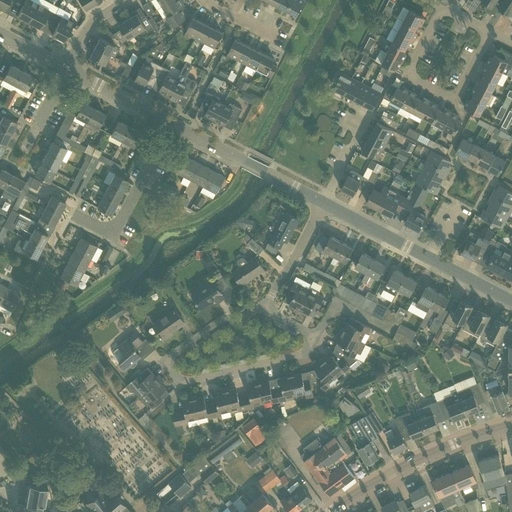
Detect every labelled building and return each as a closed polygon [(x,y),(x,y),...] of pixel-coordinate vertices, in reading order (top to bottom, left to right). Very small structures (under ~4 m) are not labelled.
[(16,0),(0,0),(0,6),(4,9),(8,2),(14,5),(16,0)] [(28,21),(39,0),(16,0),(14,5),(20,8),(16,15),(28,21)] [(49,24),(55,13),(58,7),(43,0),(39,0),(28,21),(39,27),(43,21),(49,24)] [(79,0),(85,9),(96,2),(95,0),(79,0)] [(172,0),(162,6),(168,15),(166,17),(183,7),(184,6),(180,0),(172,0)] [(287,10),(292,0),(280,0),(277,5),(287,10)] [(292,0),(287,10),(297,15),(304,0),(292,0)] [(390,0),(388,0),(386,5),(392,8),(395,2),(390,0)] [(501,4),(503,0),(481,0),(481,1),(486,4),(485,7),(490,10),(496,1),(501,4)] [(511,0),(503,0),(501,4),(498,8),(503,12),(502,14),(507,18),(511,10),(511,0)] [(154,12),(148,2),(142,6),(148,16),(154,12)] [(185,9),(183,7),(166,17),(172,26),(188,16),(184,10),(185,9)] [(404,21),(416,27),(418,24),(421,25),(425,18),(403,7),(397,17),(404,21)] [(67,33),(73,23),(55,13),(49,24),(55,27),(52,34),(63,40),(66,36),(68,35),(67,33)] [(137,13),(128,19),(137,33),(146,27),(147,29),(152,26),(148,20),(146,16),(141,19),(137,13)] [(384,24),(386,18),(381,15),(378,21),(384,24)] [(148,20),(152,26),(156,23),(152,17),(148,20)] [(185,33),(195,38),(203,23),(193,18),(185,33)] [(123,42),(137,33),(128,19),(119,25),(121,29),(114,34),(123,42)] [(384,24),(378,21),(375,26),(381,29),(384,24)] [(416,27),(404,21),(398,31),(413,39),(417,32),(415,31),(416,27)] [(213,28),(203,23),(195,38),(205,43),(213,28)] [(205,43),(214,48),(222,33),(213,28),(205,43)] [(410,47),(413,39),(398,31),(392,42),(405,49),(407,45),(410,47)] [(100,38),(96,47),(111,55),(115,57),(120,48),(123,42),(114,34),(109,42),(100,38)] [(370,37),(367,42),(373,45),(376,39),(370,37)] [(227,55),(237,60),(245,44),(235,39),(227,55)] [(149,40),(144,43),(148,49),(153,46),(149,40)] [(165,48),(162,42),(156,46),(159,52),(165,48)] [(373,45),(367,42),(365,48),(370,51),(373,45)] [(405,49),(392,42),(387,53),(402,61),(406,54),(404,52),(405,49)] [(255,49),(245,44),(237,60),(247,65),(255,49)] [(106,65),(110,57),(111,55),(96,47),(91,57),(98,61),(105,64),(106,65)] [(247,65),(256,70),(264,54),(255,49),(247,65)] [(202,66),(206,56),(199,53),(195,62),(202,66)] [(398,68),(402,61),(387,53),(381,63),(394,70),(396,67),(398,68)] [(275,60),(264,54),(256,70),(271,78),(277,65),(273,63),(275,60)] [(486,64),(502,72),(506,74),(509,68),(511,69),(511,66),(511,63),(507,61),(494,54),(493,58),(490,57),(486,64)] [(133,66),(128,63),(128,64),(122,61),(120,65),(125,68),(123,73),(128,76),(133,66)] [(151,75),(156,78),(162,67),(151,61),(148,66),(144,63),(134,81),(138,83),(139,82),(145,85),(146,85),(146,84),(151,75)] [(2,78),(14,84),(21,70),(10,64),(2,78)] [(496,83),(502,72),(486,64),(483,71),(485,73),(483,76),(496,83)] [(167,98),(179,75),(169,70),(162,67),(156,78),(164,81),(159,91),(158,91),(158,92),(165,95),(164,96),(167,98)] [(382,72),(383,72),(387,75),(389,76),(390,76),(392,72),(384,68),(382,67),(379,71),(380,71),(382,72)] [(2,108),(19,118),(21,113),(10,107),(17,93),(22,95),(28,85),(31,86),(32,83),(36,85),(38,80),(32,77),(32,76),(21,70),(14,84),(4,104),(2,108)] [(228,78),(233,80),(236,73),(230,71),(228,78)] [(341,92),(344,94),(352,78),(349,77),(337,71),(331,82),(331,83),(333,79),(335,80),(338,75),(340,76),(337,81),(333,88),(341,92)] [(355,72),(352,78),(344,94),(349,96),(353,98),(361,83),(364,78),(360,75),(355,72)] [(197,82),(188,78),(180,73),(179,75),(167,98),(171,100),(171,99),(178,102),(183,93),(190,96),(197,82)] [(214,75),(211,82),(219,85),(222,79),(214,75)] [(479,78),(475,85),(491,94),(496,83),(483,76),(481,79),(479,78)] [(241,79),(238,87),(246,90),(249,83),(241,79)] [(363,103),(371,88),(361,83),(353,98),(363,103)] [(397,87),(390,83),(383,97),(391,101),(389,104),(400,110),(402,106),(410,91),(402,87),(401,89),(397,87)] [(474,94),(472,98),(485,104),(491,94),(475,85),(471,93),(474,94)] [(373,109),(381,93),(371,88),(363,103),(373,109)] [(416,94),(410,91),(402,106),(411,111),(409,117),(419,99),(415,97),(416,94)] [(211,120),(214,122),(223,104),(219,102),(219,100),(220,98),(208,92),(199,109),(206,112),(204,116),(211,119),(211,120)] [(257,98),(250,94),(247,99),(254,102),(257,98)] [(422,117),(430,102),(423,98),(422,100),(419,99),(409,117),(419,122),(422,117)] [(480,115),(485,104),(472,98),(470,101),(468,99),(464,107),(480,115)] [(56,137),(68,143),(73,146),(76,142),(64,136),(75,116),(85,122),(76,140),(84,126),(86,122),(93,108),(82,102),(75,115),(68,111),(55,136),(56,137)] [(438,105),(430,102),(422,117),(433,122),(433,123),(440,110),(436,108),(438,105)] [(223,104),(214,122),(217,124),(218,123),(225,126),(230,117),(237,120),(242,109),(230,103),(228,107),(223,104)] [(504,114),(507,108),(502,105),(499,111),(504,114)] [(93,108),(86,122),(90,124),(97,128),(104,114),(93,108)] [(440,110),(433,123),(444,128),(452,113),(444,109),(443,111),(440,110)] [(391,126),(394,120),(396,114),(390,111),(387,117),(382,115),(380,120),(391,126)] [(496,117),(501,119),(504,114),(499,111),(496,117)] [(459,117),(452,113),(444,128),(449,131),(445,138),(452,142),(456,134),(455,133),(461,121),(458,119),(459,117)] [(0,121),(0,127),(11,133),(17,122),(3,115),(0,121)] [(506,128),(510,120),(506,118),(502,126),(506,128)] [(129,126),(117,120),(110,134),(121,140),(129,126)] [(372,132),(388,140),(393,130),(377,122),(372,132)] [(76,140),(76,141),(80,143),(85,133),(88,128),(84,126),(76,140)] [(140,132),(129,126),(121,140),(133,146),(140,132)] [(0,141),(5,144),(11,133),(0,127),(0,141)] [(406,134),(412,137),(415,131),(409,128),(406,134)] [(506,133),(496,128),(493,132),(504,137),(506,133)] [(372,132),(367,142),(383,150),(388,140),(372,132)] [(52,141),(47,152),(60,159),(68,143),(56,137),(54,142),(52,141)] [(431,139),(430,140),(428,145),(434,148),(437,143),(431,139)] [(462,139),(456,151),(466,157),(474,143),(473,144),(462,139)] [(76,142),(73,146),(92,156),(95,149),(88,144),(86,147),(79,144),(76,142)] [(367,142),(362,151),(378,159),(383,150),(367,142)] [(406,150),(411,152),(411,153),(415,145),(414,145),(409,142),(406,150)] [(467,156),(478,162),(485,149),(474,143),(466,157),(467,157),(467,156)] [(488,168),(495,154),(485,149),(478,162),(488,167),(488,168)] [(410,153),(403,150),(399,158),(406,162),(410,153)] [(432,151),(427,162),(448,173),(451,166),(449,165),(451,161),(432,151)] [(47,152),(41,163),(54,170),(60,159),(47,152)] [(111,160),(100,154),(98,159),(99,159),(109,164),(111,160)] [(496,155),(495,154),(488,168),(499,174),(505,161),(495,156),(496,155)] [(84,172),(87,173),(91,175),(97,164),(99,159),(98,159),(92,156),(90,161),(84,172)] [(177,173),(184,176),(181,183),(187,186),(190,180),(199,163),(186,156),(177,173)] [(80,169),(84,172),(90,161),(85,158),(80,169)] [(399,174),(406,162),(401,159),(398,164),(396,163),(392,170),(399,174)] [(122,166),(111,160),(109,164),(120,170),(122,166)] [(371,160),(368,167),(372,170),(376,162),(371,160)] [(444,179),(448,173),(427,162),(421,172),(440,182),(442,178),(444,179)] [(35,174),(49,182),(54,170),(41,163),(35,174)] [(203,186),(212,170),(199,163),(190,180),(203,186)] [(0,185),(5,188),(12,174),(1,168),(0,170),(0,185)] [(76,176),(74,181),(78,183),(81,177),(84,172),(80,169),(76,176)] [(212,170),(203,186),(216,193),(225,177),(212,170)] [(365,185),(369,179),(363,176),(351,170),(341,189),(353,196),(358,187),(363,190),(365,185)] [(81,177),(84,179),(81,184),(85,186),(91,175),(87,173),(84,172),(81,177)] [(378,175),(372,172),(369,179),(365,185),(372,189),(378,175)] [(417,184),(423,186),(437,194),(440,187),(438,185),(440,182),(421,172),(415,183),(417,184)] [(122,192),(128,180),(114,173),(108,184),(122,192)] [(13,200),(16,194),(17,194),(23,180),(12,174),(5,188),(2,194),(13,200)] [(20,193),(37,202),(39,198),(26,192),(29,186),(36,190),(40,182),(30,176),(26,182),(20,193)] [(74,181),(68,192),(72,194),(78,183),(74,181)] [(163,188),(175,194),(177,189),(166,182),(163,188)] [(116,202),(122,192),(108,184),(103,195),(102,195),(116,202)] [(404,223),(419,230),(426,217),(416,211),(423,199),(417,196),(423,186),(417,184),(409,200),(402,212),(408,215),(404,223)] [(366,203),(379,209),(386,195),(389,189),(384,186),(381,192),(373,189),(366,203)] [(495,189),(491,195),(511,206),(511,192),(499,186),(497,190),(495,189)] [(389,189),(386,195),(379,209),(391,216),(395,208),(402,212),(409,200),(396,193),(389,189)] [(102,195),(103,195),(92,190),(90,194),(100,200),(97,207),(110,214),(116,202),(102,195)] [(42,204),(37,202),(20,193),(11,209),(16,212),(18,206),(22,208),(26,200),(41,207),(42,204)] [(45,206),(59,213),(65,202),(51,195),(45,206)] [(200,208),(205,199),(198,195),(193,204),(200,208)] [(490,203),(488,207),(508,217),(511,209),(511,206),(491,195),(488,202),(490,203)] [(179,203),(186,207),(190,200),(182,196),(181,198),(179,203)] [(1,207),(6,209),(9,203),(4,200),(1,207)] [(45,206),(37,223),(44,226),(46,221),(53,225),(59,213),(45,206)] [(0,207),(0,212),(7,217),(10,213),(0,207)] [(508,217),(488,207),(486,211),(484,209),(480,217),(502,228),(508,217)] [(7,228),(16,212),(11,209),(10,213),(7,217),(3,226),(7,228)] [(267,241),(280,248),(284,241),(287,242),(292,233),(291,232),(293,228),(294,229),(299,220),(285,212),(273,234),(272,233),(267,241)] [(28,239),(42,246),(48,235),(41,232),(44,226),(37,223),(34,221),(33,224),(18,216),(14,224),(32,233),(28,239)] [(250,220),(244,219),(242,216),(235,221),(243,229),(245,226),(248,227),(250,220)] [(469,239),(463,251),(462,253),(474,259),(478,251),(483,254),(490,240),(494,232),(488,229),(483,239),(478,237),(475,243),(469,239)] [(335,255),(342,242),(330,236),(328,239),(323,236),(319,242),(325,245),(323,250),(335,255)] [(74,251),(90,259),(97,246),(80,238),(74,251)] [(253,239),(252,238),(247,244),(258,254),(263,249),(256,242),(253,239)] [(36,258),(42,246),(28,239),(28,240),(25,239),(24,242),(18,239),(14,249),(21,253),(22,251),(36,258)] [(490,240),(483,254),(491,259),(487,266),(501,273),(511,251),(511,250),(505,247),(504,246),(499,243),(497,243),(490,240)] [(346,261),(353,248),(342,242),(335,255),(346,261)] [(99,257),(106,260),(112,249),(106,245),(99,257)] [(74,251),(67,264),(83,272),(90,259),(74,251)] [(511,251),(501,273),(511,278),(511,251)] [(366,272),(373,259),(362,253),(356,266),(366,272)] [(253,277),(264,270),(255,257),(248,262),(245,258),(241,258),(238,260),(237,263),(240,267),(232,273),(241,286),(250,280),(249,278),(252,276),(253,277)] [(378,278),(385,264),(373,259),(366,272),(362,281),(366,283),(371,274),(378,278)] [(323,278),(326,273),(306,263),(303,268),(323,278)] [(77,285),(83,272),(67,264),(60,277),(77,285)] [(107,269),(102,266),(99,271),(104,274),(107,269)] [(395,295),(398,289),(405,275),(394,269),(384,289),(395,295)] [(215,275),(216,278),(218,280),(223,277),(220,272),(215,275)] [(323,278),(334,283),(337,278),(326,273),(323,278)] [(410,295),(417,281),(405,275),(398,289),(410,295)] [(159,285),(162,285),(164,282),(164,279),(162,277),(158,277),(156,279),(156,282),(159,285)] [(59,280),(55,286),(63,291),(67,285),(59,280)] [(195,300),(201,308),(215,299),(217,302),(224,298),(221,294),(222,294),(213,280),(192,295),(195,300)] [(294,281),(288,293),(293,296),(289,304),(295,307),(294,310),(297,312),(309,289),(300,284),(294,281)] [(311,286),(320,289),(322,284),(312,281),(311,286)] [(334,295),(340,297),(345,286),(340,284),(339,286),(334,295)] [(345,286),(340,297),(345,300),(351,289),(345,286)] [(427,312),(437,292),(426,286),(416,306),(427,312)] [(309,289),(297,312),(300,313),(302,311),(308,314),(312,306),(318,308),(315,313),(321,316),(325,309),(319,305),(323,297),(318,294),(319,291),(310,287),(309,289)] [(0,304),(12,310),(20,295),(7,288),(0,301),(0,304)] [(345,300),(350,303),(356,292),(351,289),(345,300)] [(368,291),(365,297),(367,298),(372,300),(374,295),(368,291)] [(361,295),(356,292),(350,303),(356,306),(361,295)] [(441,311),(449,298),(437,292),(427,312),(420,325),(424,327),(431,314),(432,314),(435,308),(441,311)] [(366,297),(361,295),(356,306),(360,308),(366,297)] [(372,300),(366,297),(360,308),(366,311),(372,300)] [(377,303),(372,300),(366,311),(372,314),(377,303)] [(464,322),(472,306),(461,300),(455,311),(451,309),(442,326),(448,329),(450,325),(454,327),(457,321),(463,324),(464,322)] [(388,308),(377,303),(372,314),(382,319),(388,308)] [(111,322),(127,312),(121,304),(106,314),(111,322)] [(393,311),(388,308),(382,319),(388,322),(393,311)] [(407,310),(401,308),(399,308),(396,313),(398,314),(404,317),(407,310)] [(153,324),(163,339),(172,333),(170,331),(178,326),(178,327),(184,323),(175,309),(153,324)] [(478,337),(490,315),(479,309),(473,320),(468,318),(463,329),(478,337)] [(393,325),(398,314),(396,313),(393,311),(388,322),(393,325)] [(404,317),(398,314),(393,325),(394,323),(399,326),(400,324),(404,317)] [(429,329),(436,333),(442,321),(435,317),(429,329)] [(480,338),(496,346),(506,327),(507,324),(496,318),(490,329),(486,327),(480,338)] [(341,328),(339,331),(364,344),(369,334),(367,333),(370,327),(358,322),(356,327),(347,323),(344,329),(341,328)] [(500,359),(508,344),(511,344),(511,330),(506,327),(496,346),(492,354),(491,354),(488,359),(490,360),(486,366),(496,371),(502,360),(500,359)] [(438,342),(439,340),(440,340),(444,332),(439,329),(435,337),(435,338),(434,340),(438,342)] [(343,351),(354,357),(354,358),(357,352),(361,355),(365,344),(364,344),(339,331),(338,334),(341,336),(338,342),(346,346),(343,351)] [(409,347),(412,340),(397,331),(393,339),(409,347)] [(143,342),(137,335),(134,332),(127,338),(128,339),(111,353),(119,363),(125,369),(132,363),(133,364),(135,362),(134,361),(140,356),(135,350),(136,349),(136,348),(143,342)] [(412,341),(409,347),(414,349),(417,343),(412,341)] [(460,354),(464,348),(453,342),(450,348),(460,354)] [(350,368),(349,367),(354,357),(343,351),(335,347),(335,348),(331,355),(326,360),(324,357),(321,360),(335,377),(343,370),(345,372),(350,368)] [(449,348),(443,354),(448,360),(454,354),(449,348)] [(488,359),(485,358),(483,357),(479,363),(486,367),(486,366),(489,360),(488,359)] [(321,376),(317,380),(325,390),(330,385),(328,383),(335,377),(321,360),(318,362),(321,364),(315,369),(321,376)] [(472,362),(477,375),(486,368),(473,361),(472,362)] [(378,369),(381,370),(386,373),(389,368),(389,366),(381,362),(378,369)] [(417,367),(415,362),(406,366),(408,371),(417,367)] [(416,382),(412,371),(406,373),(405,370),(402,372),(410,392),(416,390),(414,383),(416,382)] [(139,397),(160,378),(158,376),(156,378),(151,372),(144,378),(140,374),(131,382),(126,386),(130,391),(134,392),(139,397)] [(295,394),(290,372),(286,373),(287,376),(275,379),(280,401),(286,400),(285,397),(295,394)] [(312,397),(312,394),(309,381),(303,383),(301,373),(294,375),(294,372),(290,372),(295,394),(305,392),(306,395),(307,398),(312,397)] [(153,408),(163,399),(158,394),(165,388),(161,383),(163,381),(160,378),(139,397),(144,392),(151,400),(148,402),(153,408)] [(261,379),(258,380),(263,402),(273,400),(273,403),(280,401),(275,379),(262,383),(261,379)] [(244,396),(247,410),(248,410),(253,408),(254,407),(253,404),(263,402),(258,380),(254,381),(255,384),(248,386),(250,395),(244,396)] [(457,391),(466,415),(480,410),(478,404),(485,401),(478,383),(457,391)] [(346,390),(343,386),(338,391),(341,394),(346,390)] [(228,387),(225,388),(230,410),(231,414),(242,411),(242,414),(247,412),(247,410),(244,396),(238,398),(236,389),(229,390),(228,387)] [(509,408),(509,407),(502,390),(497,392),(495,387),(484,391),(488,402),(494,400),(499,412),(509,408)] [(217,403),(211,404),(216,422),(218,422),(217,416),(221,415),(220,412),(230,410),(225,388),(221,389),(222,392),(215,394),(217,403)] [(359,399),(363,396),(358,389),(354,391),(359,399)] [(445,398),(436,401),(444,419),(452,416),(453,420),(466,415),(457,391),(456,389),(450,392),(451,393),(444,396),(445,398)] [(196,395),(192,396),(197,417),(208,415),(208,418),(212,417),(214,423),(216,422),(211,404),(206,405),(204,396),(197,398),(196,395)] [(187,420),(197,417),(192,396),(189,397),(190,400),(183,401),(185,410),(173,413),(176,426),(188,423),(187,420)] [(345,396),(339,403),(351,414),(357,406),(345,396)] [(426,416),(420,419),(426,433),(439,428),(437,422),(444,419),(436,401),(422,407),(426,416)] [(366,415),(377,433),(383,428),(372,411),(372,412),(366,415)] [(394,419),(401,433),(405,440),(412,437),(413,438),(426,433),(420,419),(413,421),(410,412),(394,419)] [(379,436),(377,433),(366,415),(351,424),(360,440),(358,441),(361,447),(358,448),(366,463),(367,463),(370,464),(374,462),(374,460),(373,459),(378,456),(374,449),(376,448),(372,440),(379,436)] [(253,418),(242,427),(256,444),(267,436),(253,418)] [(388,439),(394,452),(407,446),(404,440),(405,440),(401,433),(394,436),(391,429),(385,432),(388,439)] [(209,458),(213,463),(242,441),(237,434),(210,454),(211,456),(209,458)] [(310,443),(342,486),(354,477),(341,459),(347,454),(335,437),(323,447),(316,438),(310,443)] [(275,444),(271,439),(265,444),(268,448),(275,444)] [(342,486),(310,443),(303,448),(306,451),(301,455),(304,461),(315,475),(312,478),(317,484),(320,482),(330,495),(342,486)] [(184,454),(186,463),(196,461),(194,452),(184,454)] [(263,459),(256,452),(251,456),(257,464),(263,459)] [(219,473),(204,455),(192,465),(199,473),(206,481),(207,483),(219,473)] [(504,473),(499,455),(479,460),(485,481),(483,481),(485,490),(500,486),(497,475),(504,473)] [(297,474),(290,464),(285,468),(292,477),(297,474)] [(469,465),(452,472),(459,488),(470,483),(473,490),(478,488),(475,481),(476,481),(469,464),(468,464),(469,465)] [(188,483),(199,473),(192,465),(181,475),(188,483)] [(254,481),(261,492),(280,481),(273,469),(254,481)] [(457,502),(456,499),(462,496),(459,488),(452,472),(451,472),(433,480),(432,480),(439,496),(445,507),(457,502)] [(66,475),(59,474),(57,484),(65,485),(66,475)] [(191,486),(188,483),(181,475),(180,474),(169,483),(180,496),(191,486)] [(284,475),(280,478),(284,484),(289,480),(284,475)] [(293,495),(292,495),(302,507),(312,499),(297,481),(287,489),(293,495)] [(161,498),(168,506),(180,496),(169,483),(157,493),(161,498)] [(24,505),(22,511),(47,511),(49,509),(40,507),(40,504),(44,505),(47,487),(28,484),(26,497),(17,495),(16,503),(24,505)] [(201,485),(195,490),(202,498),(208,493),(201,485)] [(408,511),(422,511),(434,506),(432,498),(425,485),(409,493),(416,508),(408,511)] [(105,494),(101,489),(99,488),(98,488),(98,489),(97,490),(96,489),(95,489),(94,488),(93,488),(92,487),(91,488),(90,488),(89,488),(88,489),(87,489),(87,490),(86,491),(86,492),(85,493),(85,494),(85,495),(86,496),(86,497),(87,498),(86,499),(83,497),(83,496),(79,492),(73,497),(77,501),(77,502),(78,502),(86,511),(84,511),(130,511),(129,510),(130,509),(129,508),(128,509),(127,509),(123,504),(124,504),(123,504),(124,503),(124,502),(124,501),(123,502),(120,499),(123,497),(118,490),(115,493),(112,490),(112,489),(111,489),(110,490),(111,490),(105,494)] [(242,494),(239,497),(247,506),(246,506),(251,511),(264,511),(273,505),(262,493),(250,503),(242,494)] [(280,501),(289,511),(296,511),(302,507),(292,495),(287,500),(284,497),(280,501)] [(477,497),(465,503),(469,511),(479,511),(477,497)] [(408,511),(408,510),(409,510),(404,511),(401,511),(395,500),(382,506),(384,511),(408,511)] [(251,511),(246,506),(240,511),(232,503),(228,506),(232,511),(251,511)]
